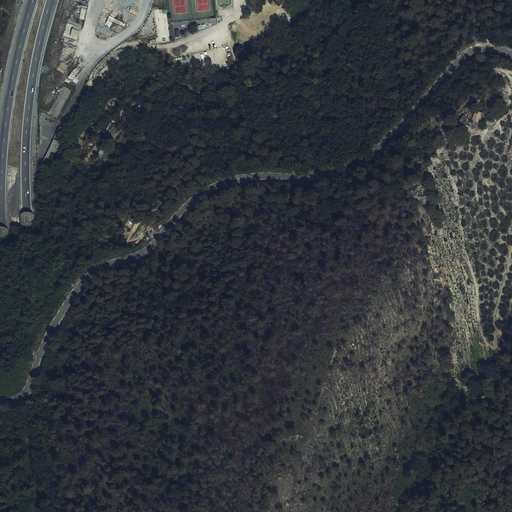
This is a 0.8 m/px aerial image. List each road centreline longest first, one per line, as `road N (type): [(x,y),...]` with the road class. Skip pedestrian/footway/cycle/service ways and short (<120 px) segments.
road 1 (tertiary): [(0,400),(23,395),(48,334),(91,274),(146,250),(212,188),(239,179),(342,175),(366,162),(465,56),(511,54)]
road 2 (motorway): [(87,511),(50,360),(27,214),(28,107),(51,0)]
road 3 (motorway): [(33,0),(8,100),(1,227),(14,346),(51,511)]
